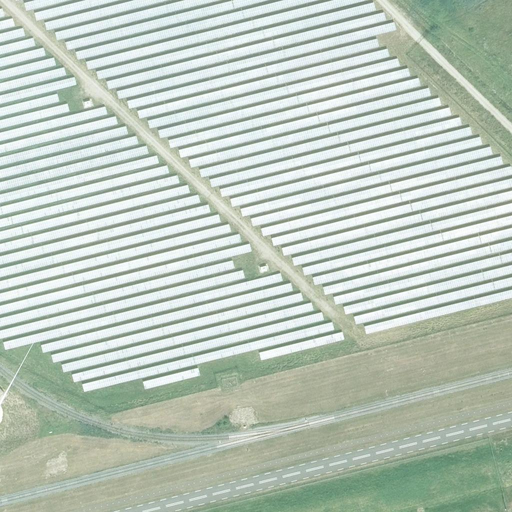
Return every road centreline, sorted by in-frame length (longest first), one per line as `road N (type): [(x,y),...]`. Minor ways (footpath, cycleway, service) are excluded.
road 1 (track): [(3,0),(335,317)]
road 2 (unclassified): [(511,419),(138,511)]
